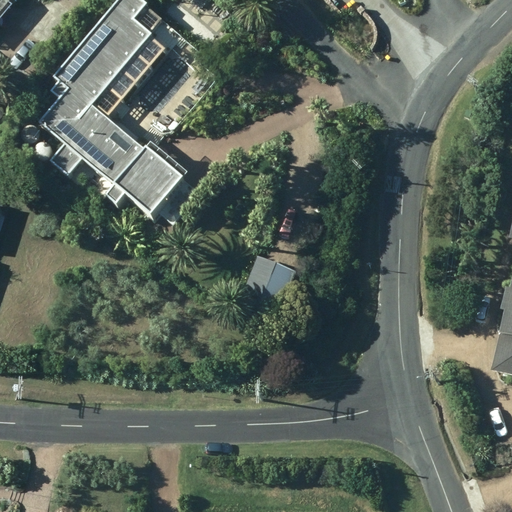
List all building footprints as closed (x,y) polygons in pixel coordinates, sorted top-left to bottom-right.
[(0,0),(0,13),(8,3),(6,1),(6,0),(0,0)] [(202,193),(186,178),(188,176),(151,145),(149,148),(110,115),(168,48),(153,35),(156,32),(154,30),(165,18),(149,4),(150,3),(146,0),(120,0),(56,76),(62,79),(53,90),(61,97),(42,120),(68,143),(53,161),(70,176),(86,158),(118,186),(111,194),(122,203),(131,191),(156,212),(160,209),(176,224),(202,193)] [(166,13),(207,48),(217,36),(176,1),(166,13)] [(511,213),(507,237),(511,238),(511,263),(506,288),(503,287),(498,309),(501,310),(487,370),(511,375),(511,213)] [(245,293),(284,308),(298,269),(259,255),(245,293)]
